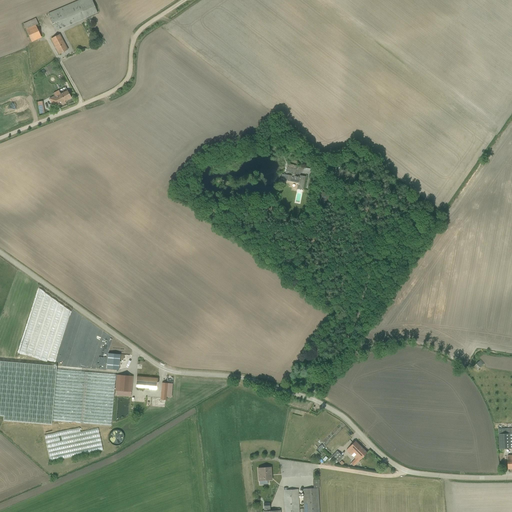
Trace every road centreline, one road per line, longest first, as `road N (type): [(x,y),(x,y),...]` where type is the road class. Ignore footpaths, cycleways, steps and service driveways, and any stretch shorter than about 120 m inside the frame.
road 1 (unclassified): [(0,251),(166,370),(234,376),(328,407),(410,472),(511,477)]
road 2 (track): [(186,0),(136,33),(123,87),(83,105)]
